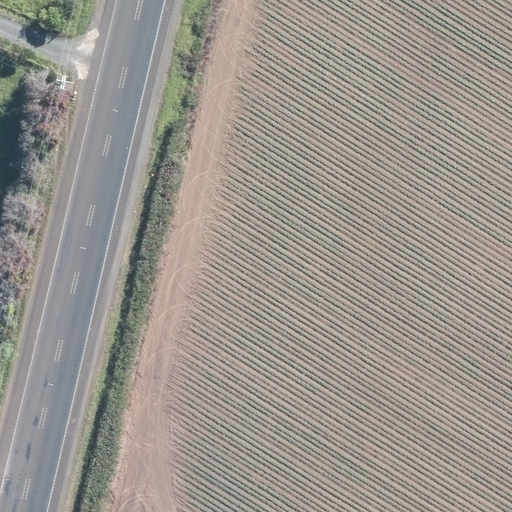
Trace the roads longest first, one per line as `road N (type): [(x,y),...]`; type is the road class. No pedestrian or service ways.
road 1 (secondary): [(142,0),(21,511)]
road 2 (track): [(123,82),(0,34)]
